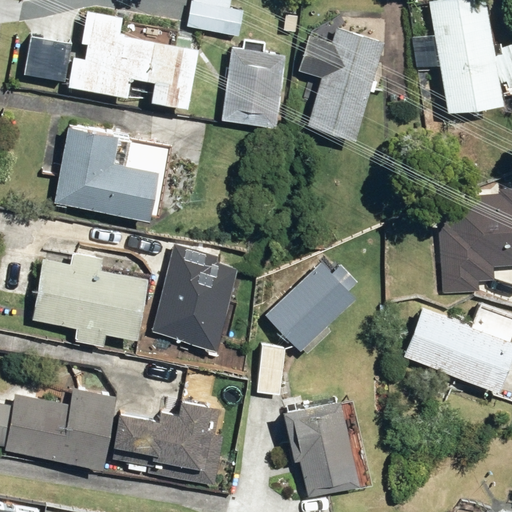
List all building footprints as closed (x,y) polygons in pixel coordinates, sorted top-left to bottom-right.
[(231,0),(192,0),(188,27),(239,36),(243,12),(230,9),(231,0)] [(492,0),(434,0),(453,101),(509,91),(492,0)] [(89,13),(77,90),(131,99),(134,81),(160,85),(158,103),(192,108),(201,50),(125,38),(128,20),(89,13)] [(314,120),(360,133),(386,36),(341,24),(337,38),(314,32),(304,68),(327,74),(314,120)] [(288,45),(234,40),(227,115),(282,120),(288,45)] [(69,120),(57,196),(156,211),(164,162),(120,155),(124,129),(69,120)] [(496,261),(511,260),(511,186),(437,191),(443,290),(480,287),(480,277),(497,275),(496,261)] [(34,312),(140,330),(151,265),(45,248),(34,312)] [(153,332),(218,348),(240,265),(174,248),(153,332)] [(269,309),(304,344),(361,288),(326,253),(269,309)] [(408,350),(503,384),(511,360),(511,329),(427,299),(408,350)] [(290,342),(259,340),(256,386),(287,388),(290,342)] [(0,406),(0,447),(104,469),(119,397),(75,388),(72,406),(16,395),(13,410),(0,406)] [(178,420),(120,409),(114,444),(160,452),(156,474),(213,485),(222,435),(214,434),(220,404),(182,398),(178,420)] [(359,484),(340,405),(285,418),(296,463),(301,461),(310,496),(359,484)] [(511,511),(511,502),(506,501),(503,511),(511,511)]
